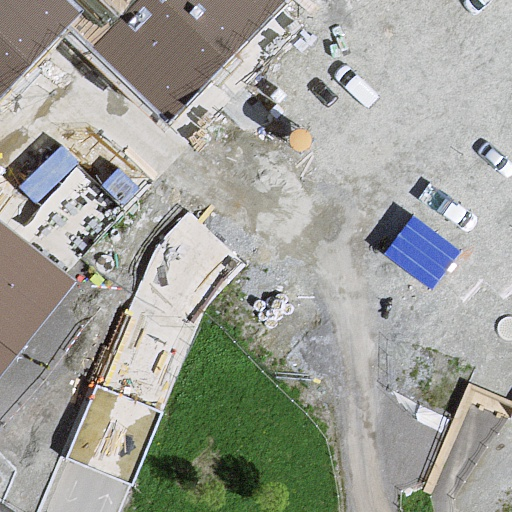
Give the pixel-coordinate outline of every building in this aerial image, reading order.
[(288,1),(286,0),(0,0),(0,101),(68,30),(168,126),(288,1)] [(0,379),(18,354),(76,280),(29,245),(0,221),(0,379)] [(511,294),(352,421),(415,501),(511,423),(511,294)] [(133,473),(163,398),(97,372),(67,446),(133,473)] [(221,511),(414,511),(420,508),(345,412),(221,511)]
